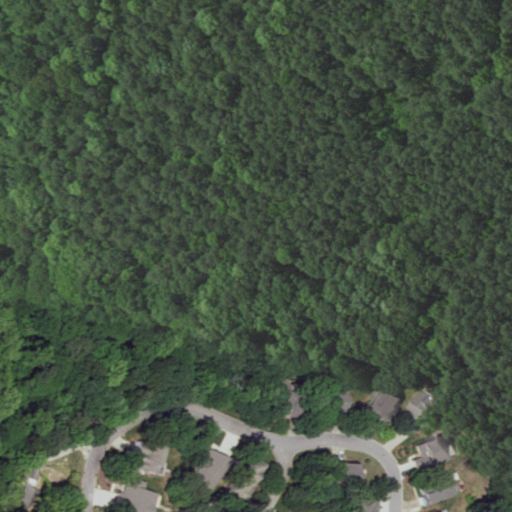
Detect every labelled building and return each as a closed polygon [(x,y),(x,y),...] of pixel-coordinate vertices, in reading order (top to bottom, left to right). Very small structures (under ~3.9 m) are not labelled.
[(286,409),(286,382),(271,382),(271,391),(265,391),(264,409),(286,409)] [(361,412),(387,426),(402,399),(383,388),(379,395),(373,391),(361,412)] [(406,416),(433,428),(444,403),(416,391),(406,416)] [(448,430),(412,443),(417,457),(414,459),(418,472),(458,457),(448,430)] [(161,475),(165,446),(131,441),(129,455),(139,456),(136,471),(161,475)] [(268,465),(247,452),(222,491),(236,501),(249,482),(255,486),(268,465)] [(363,464),(336,463),(336,485),(362,485),(363,464)] [(458,495),(454,484),(419,495),(422,506),(458,495)] [(377,511),(378,501),(354,500),(353,511),(377,511)]
